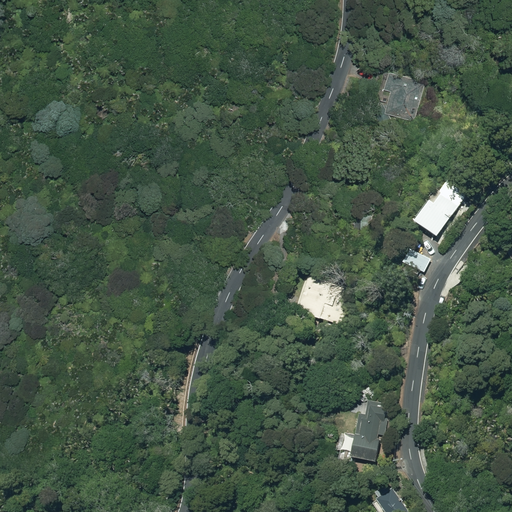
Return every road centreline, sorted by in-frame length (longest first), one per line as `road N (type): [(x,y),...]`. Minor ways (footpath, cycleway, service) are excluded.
road 1 (residential): [(359,0),(347,86),(243,319),(190,511)]
road 2 (residential): [(511,183),(443,265),(422,317),(406,449),(435,511)]
